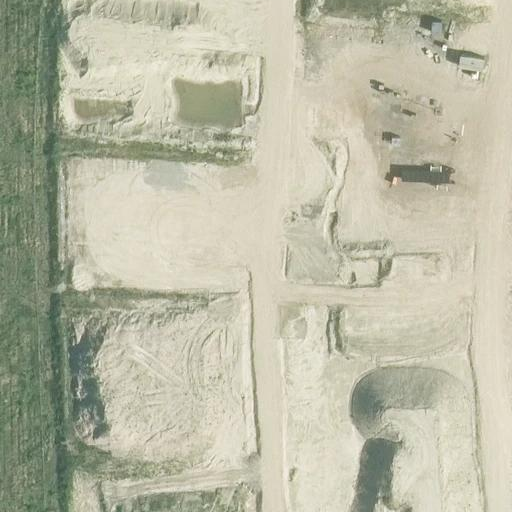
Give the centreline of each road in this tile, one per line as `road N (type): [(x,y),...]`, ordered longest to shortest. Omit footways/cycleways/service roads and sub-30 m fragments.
road 1 (track): [(504,0),(488,199),(492,511)]
road 2 (track): [(274,511),(269,193),(278,0)]
road 3 (track): [(270,223),(489,237)]
